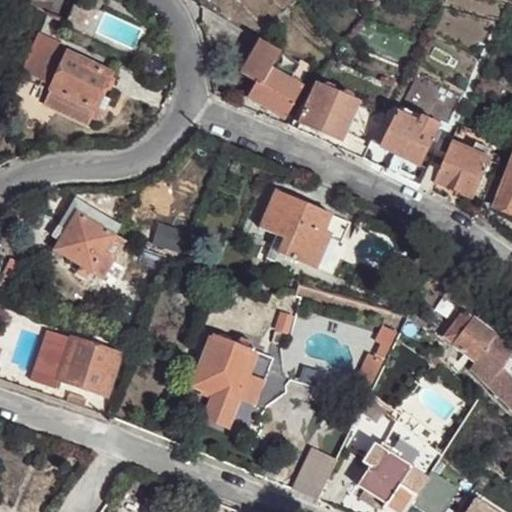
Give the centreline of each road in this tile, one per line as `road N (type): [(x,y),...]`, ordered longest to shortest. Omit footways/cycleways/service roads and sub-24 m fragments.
road 1 (residential): [(0,194),(22,178),(135,163),(193,106),(182,30),(160,0)]
road 2 (residential): [(275,511),(0,407)]
